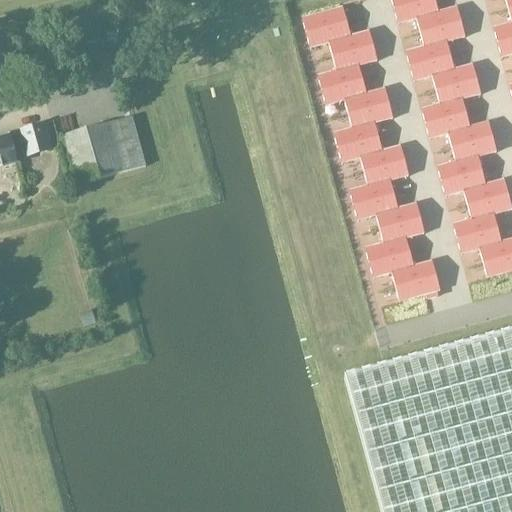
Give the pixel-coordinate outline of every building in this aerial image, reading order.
[(432,0),(389,0),(397,26),(415,21),(423,49),(405,54),(412,83),(431,78),(439,107),(420,112),(428,141),(447,136),(454,164),(436,169),(444,198),(462,193),(470,222),(452,227),(460,256),(478,251),(486,279),(511,272),(511,241),(500,245),(492,216),(510,211),(502,182),(484,187),(476,158),(495,153),(487,125),(468,130),(460,101),(479,96),(471,67),(453,72),(445,43),(463,38),(455,10),(437,15),(432,0)] [(511,0),(484,0),(485,2),(490,0),(503,0),(511,25),(492,31),(500,59),(511,56),(511,86),(508,88),(511,102),(511,0)] [(341,10),(301,21),(309,50),(327,44),(335,73),(317,78),(325,107),(343,102),(351,131),(332,136),(340,165),(359,160),(367,188),(348,193),(356,222),(374,217),(382,246),(364,251),(372,280),(390,275),(398,303),(438,292),(430,264),(412,269),(404,240),(422,235),(415,206),(396,211),(388,182),(407,177),(399,149),(380,154),(373,125),(391,120),(383,91),(365,96),(357,67),(375,62),(367,34),(349,39),(341,10)] [(111,86),(98,90),(102,108),(116,104),(111,86)] [(88,183),(144,168),(131,119),(62,138),(75,187),(88,183)] [(13,154),(24,151),(25,158),(50,151),(42,123),(17,130),(19,137),(9,140),(9,138),(0,140),(0,169),(16,165),(13,154)] [(361,368),(341,373),(378,511),(511,511),(511,326),(381,362),(361,368)]
